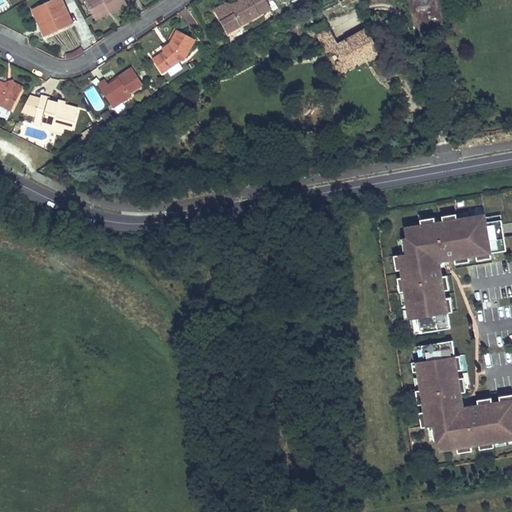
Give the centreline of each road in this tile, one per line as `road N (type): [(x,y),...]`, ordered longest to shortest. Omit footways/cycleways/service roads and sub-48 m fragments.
road 1 (tertiary): [(0,175),(78,209),(178,214),(511,159)]
road 2 (residential): [(182,0),(66,66),(0,38)]
